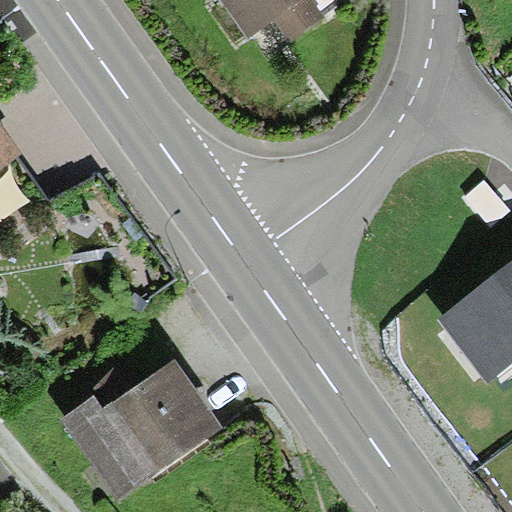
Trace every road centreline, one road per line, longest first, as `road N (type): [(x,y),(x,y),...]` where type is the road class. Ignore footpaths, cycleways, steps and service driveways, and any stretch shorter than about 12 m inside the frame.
road 1 (secondary): [(57,0),(237,262)]
road 2 (secondary): [(237,262),(425,511)]
road 3 (residential): [(417,89),(364,168),(237,262)]
